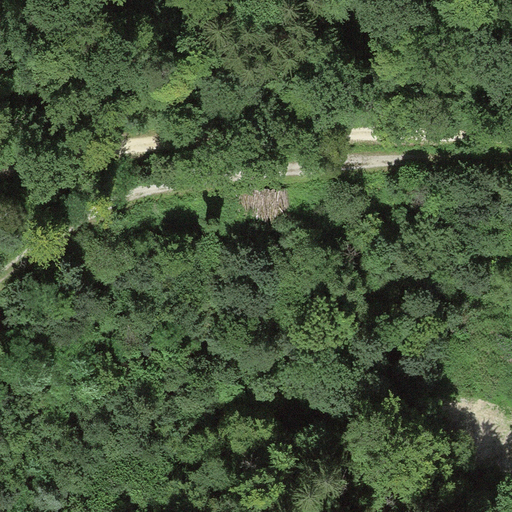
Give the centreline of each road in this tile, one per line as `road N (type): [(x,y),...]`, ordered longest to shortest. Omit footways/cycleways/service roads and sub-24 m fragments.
road 1 (track): [(511,157),(355,161),(137,194),(53,239),(0,279)]
road 2 (track): [(511,135),(216,142),(0,168)]
